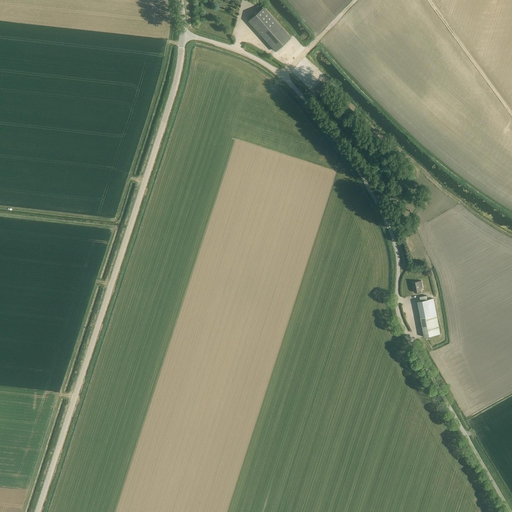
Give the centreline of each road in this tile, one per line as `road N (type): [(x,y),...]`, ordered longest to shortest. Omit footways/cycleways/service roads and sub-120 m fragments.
road 1 (tertiary): [(509,511),(402,329),(394,241),(345,151),(282,76),(243,52),(183,34)]
road 2 (unclassified): [(38,511),(178,78),(183,34)]
road 3 (track): [(183,43),(167,42),(116,217),(0,205)]
